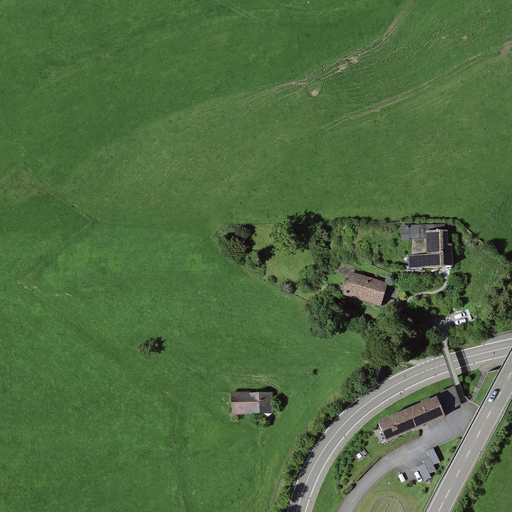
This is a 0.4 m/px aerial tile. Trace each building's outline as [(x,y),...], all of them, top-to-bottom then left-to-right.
[(409,238),(409,226),(401,226),(402,238),(409,238)] [(406,257),(406,267),(452,267),(452,234),(423,234),(423,257),(406,257)] [(350,271),(342,296),(381,307),(388,283),(350,271)] [(273,393),(232,394),(232,415),(273,414),(273,393)] [(436,396),(379,422),(388,442),(445,416),(436,396)] [(433,465),(440,462),(435,449),(429,451),(433,465)] [(419,463),(423,478),(436,474),(432,459),(419,463)]
